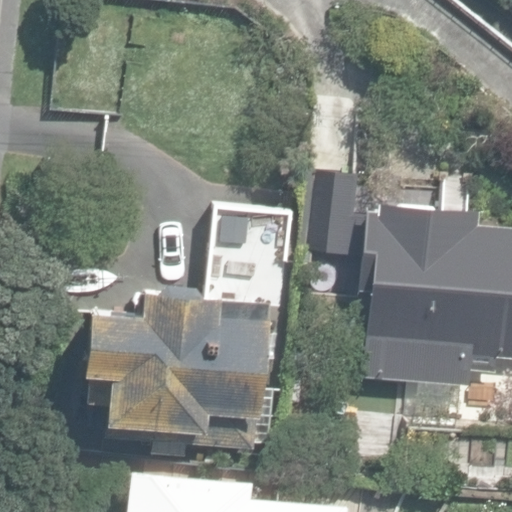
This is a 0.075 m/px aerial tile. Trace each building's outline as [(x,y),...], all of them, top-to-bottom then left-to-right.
[(301,246),(343,250),(350,170),(310,165),(301,246)] [(362,365),(470,374),(471,360),(495,362),(496,347),(511,348),(511,216),(477,213),(478,198),(377,190),(362,365)] [(143,441),(178,444),(179,432),(249,440),(264,288),(140,276),(137,301),(88,296),(79,388),(102,390),(98,421),(145,426),(143,441)] [(341,511),(344,496),(244,485),(245,470),(125,457),(118,511),(341,511)] [(9,511),(104,511),(105,507),(11,495),(9,511)]
